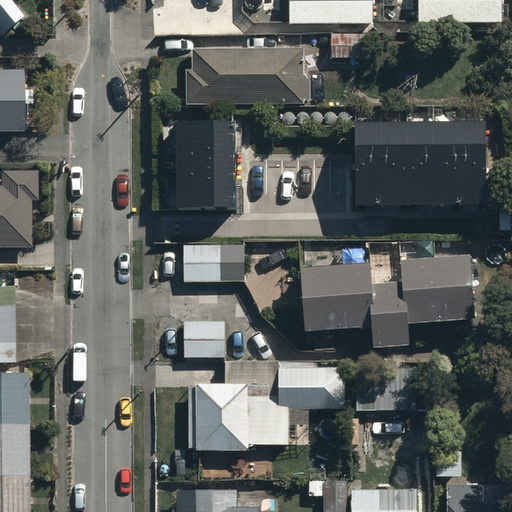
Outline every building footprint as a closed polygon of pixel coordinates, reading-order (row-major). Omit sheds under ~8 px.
[(6,0),(0,0),(0,33),(6,40),(26,24),(6,0)] [(372,0),(288,0),(289,24),(373,23),(372,0)] [(502,0),(418,0),(419,23),(503,22),(502,0)] [(334,38),(334,64),(365,64),(365,39),(334,38)] [(306,54),(195,55),(196,75),(190,75),(191,111),(312,111),(312,78),(306,78),(306,54)] [(0,82),(0,140),(27,140),(26,82),(0,82)] [(238,125),(160,127),(162,221),(241,219),(238,125)] [(491,137),(359,136),(359,218),(491,218),(491,137)] [(0,253),(33,253),(33,205),(39,205),(39,177),(4,176),(4,191),(0,190),(0,253)] [(244,241),(184,240),(184,278),(244,278),(244,241)] [(370,256),(301,261),(306,325),(372,320),(373,339),(409,336),(407,316),(450,313),(451,326),(486,323),(480,247),(401,253),(402,274),(371,276),(370,256)] [(10,283),(0,283),(0,359),(12,359),(10,283)] [(224,317),(182,317),(181,355),(223,355),(224,317)] [(356,363),(356,407),(415,407),(415,364),(356,363)] [(0,511),(26,511),(27,368),(0,367),(0,511)] [(345,368),(278,368),(278,396),(249,396),(249,383),(196,383),(196,450),(248,450),(248,444),(288,443),(288,408),(345,408),(345,368)] [(323,478),(324,510),(349,510),(348,478),(323,478)] [(481,480),(446,479),(445,511),(511,511),(511,498),(481,498),(481,480)] [(237,485),(178,487),(178,507),(173,507),(173,511),(259,511),(260,503),(237,503),(237,485)] [(381,485),(352,485),(351,511),(419,511),(419,507),(381,506),(381,485)]
